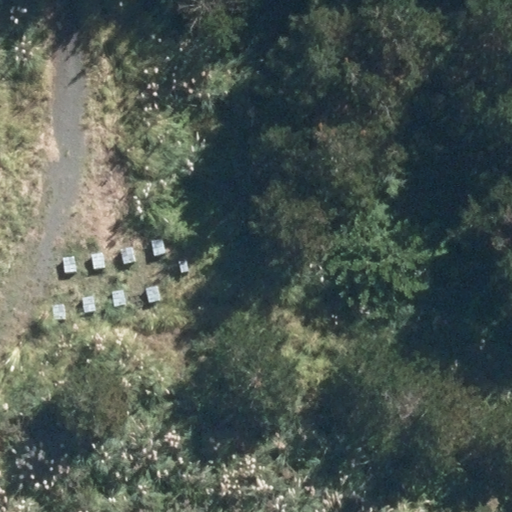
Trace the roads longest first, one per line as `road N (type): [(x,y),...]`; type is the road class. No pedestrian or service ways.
road 1 (track): [(70,220),(245,277),(511,398)]
road 2 (track): [(0,384),(13,369),(70,220),(38,0)]
